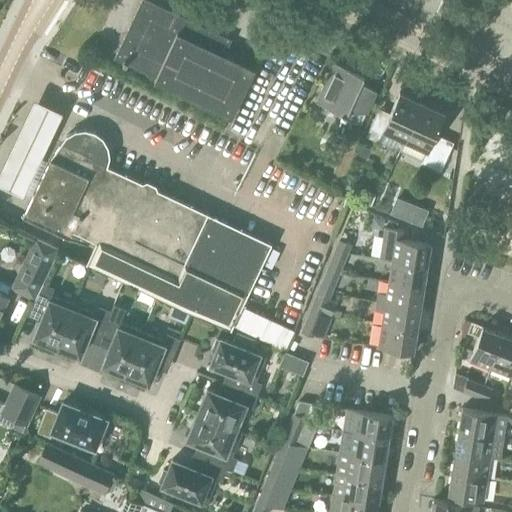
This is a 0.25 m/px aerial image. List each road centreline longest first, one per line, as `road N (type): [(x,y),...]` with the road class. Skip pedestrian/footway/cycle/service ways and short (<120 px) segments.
road 1 (residential): [(511,309),(445,285),(406,511)]
road 2 (residential): [(0,354),(161,417),(181,373)]
road 3 (residential): [(511,87),(326,0)]
